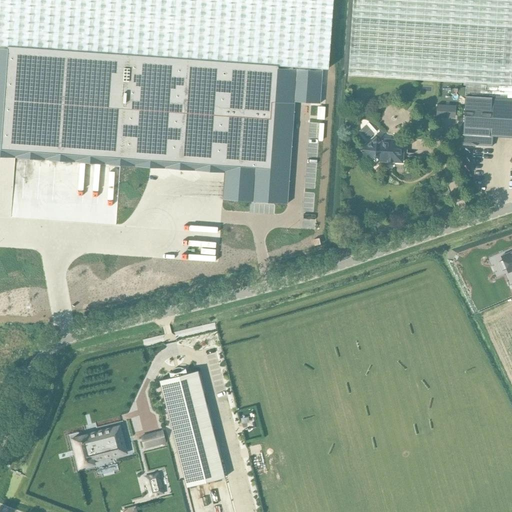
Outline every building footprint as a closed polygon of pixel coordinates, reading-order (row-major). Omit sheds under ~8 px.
[(0,0),(0,156),(224,172),(222,199),(288,204),(295,102),(320,104),(323,69),(328,69),(332,0),(0,0)] [(511,0),(352,0),(348,76),(466,82),(462,144),(492,146),(493,137),(511,137),(511,0)] [(436,117),(455,118),(456,106),(437,104),(436,117)] [(393,162),(402,162),(404,141),(380,139),(376,135),(361,149),(371,160),(375,156),(379,160),(379,161),(388,161),(388,160),(393,160),(393,162)] [(511,251),(501,256),(503,262),(502,262),(501,265),(502,267),(504,269),(506,268),(508,273),(511,271),(511,251)] [(27,302),(33,318),(46,314),(40,298),(27,302)] [(185,369),(186,369),(185,368),(184,369),(183,370),(181,371),(180,372),(179,372),(177,373),(176,373),(174,373),(172,373),(171,373),(169,372),(169,373),(170,373),(171,378),(159,380),(186,487),(225,477),(198,371),(187,373),(185,369)] [(86,435),(72,439),(80,468),(94,464),(93,461),(126,453),(119,427),(97,432),(98,434),(87,437),(86,435)] [(162,493),(158,474),(146,477),(150,495),(162,493)]
